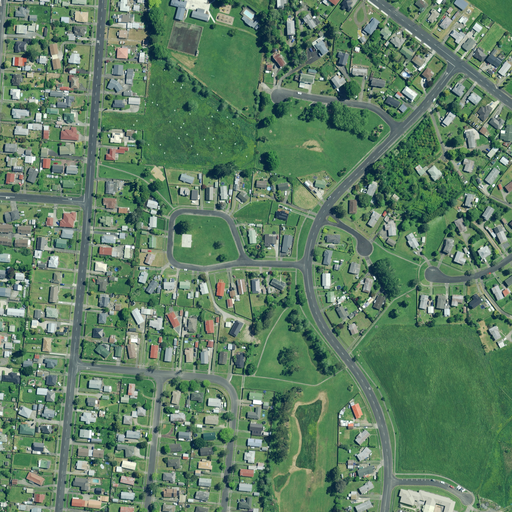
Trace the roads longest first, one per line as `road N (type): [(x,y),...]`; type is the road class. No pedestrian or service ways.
road 1 (residential): [(306,265),(316,313),(377,411),(388,480)]
road 2 (residential): [(88,201),(102,0)]
road 3 (residential): [(160,373),(212,377),(231,390),(223,511)]
road 4 (residential): [(244,262),(197,268),(169,259),(174,213),(217,213),(230,222)]
road 5 (residential): [(72,364),(88,201)]
road 6 (residential): [(58,511),(72,364)]
road 7 (residential): [(146,511),(160,373)]
road 8 (residential): [(278,96),(371,107),(399,131)]
